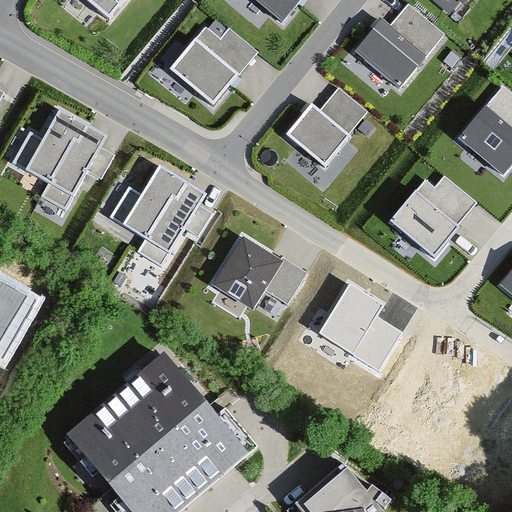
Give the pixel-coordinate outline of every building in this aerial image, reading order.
[(90,0),(109,16),(122,0),(90,0)] [(254,0),(282,23),(301,0),(254,0)] [(354,51),(399,88),(443,34),(408,6),(391,26),(382,18),(354,51)] [(206,28),(172,68),(215,104),(258,53),(229,28),(227,30),(215,21),(208,29),(206,28)] [(0,156),(39,178),(77,108),(32,84),(0,142),(0,156)] [(511,94),(503,87),(460,138),(503,174),(511,163),(511,94)] [(313,106),(291,133),(327,162),(367,112),(338,89),(320,111),(313,106)] [(77,108),(39,178),(86,204),(125,134),(77,108)] [(150,247),(186,187),(159,171),(123,230),(150,247)] [(434,188),(424,181),(392,221),(435,255),(477,202),(444,176),(434,188)] [(206,199),(186,187),(150,247),(170,259),(206,199)] [(285,268),(244,241),(213,288),(226,297),(253,315),(285,268)] [(0,358),(3,360),(36,300),(0,280),(0,358)] [(351,283),(320,333),(381,370),(404,333),(375,316),(383,303),(351,283)] [(170,353),(69,438),(132,511),(182,511),(254,451),(170,353)] [(381,511),(348,466),(303,505),(308,511),(381,511)]
